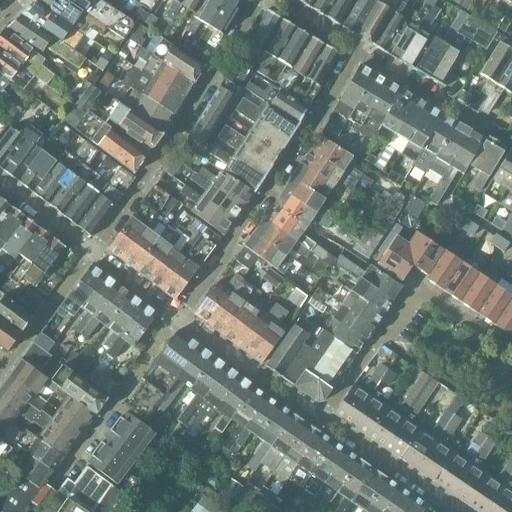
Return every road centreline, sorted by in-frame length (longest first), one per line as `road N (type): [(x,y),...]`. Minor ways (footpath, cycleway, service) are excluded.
road 1 (residential): [(355,53),(177,318)]
road 2 (residential): [(92,252),(261,0)]
road 3 (residential): [(511,351),(432,298),(410,296),(323,417)]
road 4 (residential): [(56,481),(177,318)]
road 5 (residential): [(511,145),(355,53)]
road 6 (residential): [(323,417),(177,318)]
road 7 (residential): [(458,511),(323,417)]
road 8 (residential): [(92,252),(0,376)]
